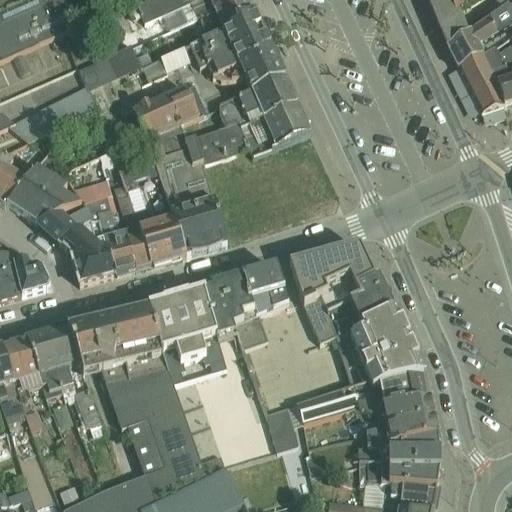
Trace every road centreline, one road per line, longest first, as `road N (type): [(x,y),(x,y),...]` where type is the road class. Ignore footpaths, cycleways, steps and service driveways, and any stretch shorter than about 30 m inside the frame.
road 1 (tertiary): [(381,217),(70,310)]
road 2 (tertiary): [(381,217),(446,358),(469,448),(490,486)]
road 3 (tertiary): [(278,0),(381,217)]
road 4 (tertiary): [(480,169),(398,0)]
